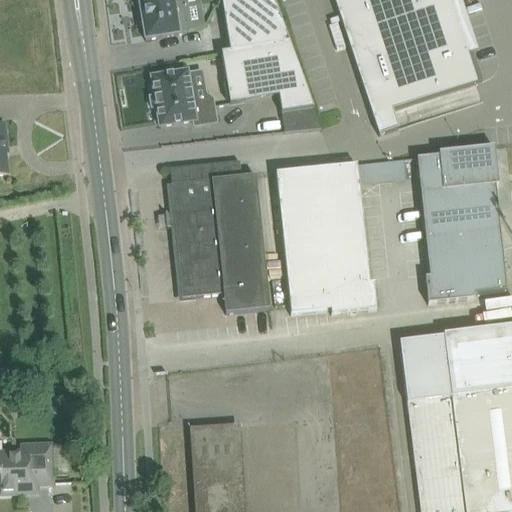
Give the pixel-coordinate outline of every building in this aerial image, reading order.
[(138,0),(145,42),(179,37),(179,35),(189,33),(183,0),(138,0)] [(225,0),(234,53),(289,44),(273,0),(225,0)] [(333,0),(379,138),(399,132),(398,131),(393,114),(393,113),(476,86),(477,85),(449,0),(333,0)] [(234,53),(221,55),(230,107),(245,104),(242,88),(276,82),(282,116),(314,110),(289,44),(234,53)] [(187,73),(151,79),(160,129),(162,129),(162,128),(194,123),(195,128),(216,124),(213,105),(193,108),(187,73)] [(0,177),(8,176),(5,156),(8,155),(4,126),(0,126),(0,177)] [(439,159),(417,161),(428,280),(426,281),(428,307),(473,302),(473,298),(507,294),(495,188),(498,188),(495,150),(439,155),(439,159)] [(373,313),(359,186),(406,181),(404,163),(276,176),(291,317),(331,313),(331,317),(373,313)] [(172,187),(171,187),(174,216),(167,217),(167,216),(166,216),(167,231),(168,231),(168,230),(175,229),(176,241),(182,301),(223,297),(226,316),(270,311),(256,178),(241,180),(240,164),(170,171),(172,187)] [(511,511),(511,328),(444,336),(444,339),(400,344),(420,511),(511,511)] [(194,511),(246,511),(240,427),(189,430),(194,511)] [(0,497),(29,496),(29,488),(38,488),(52,488),(51,447),(22,448),(22,454),(0,455),(0,497)]
